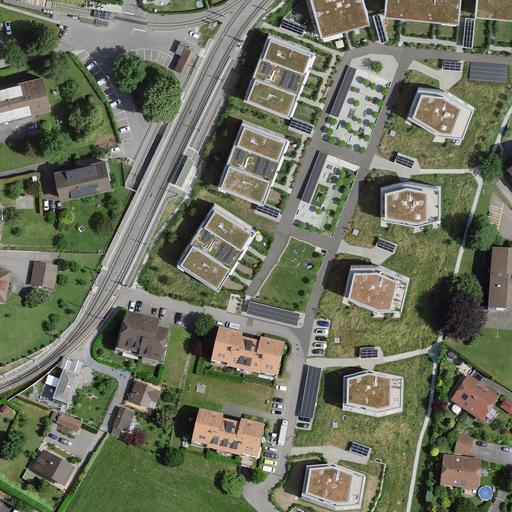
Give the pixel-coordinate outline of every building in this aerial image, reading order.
[(309,0),(320,38),(369,23),(362,0),(309,0)] [(458,26),(460,0),(385,0),(384,18),(458,26)] [(511,0),(477,0),(476,17),(511,20),(511,0)] [(380,15),(375,16),(381,44),(387,42),(380,15)] [(475,20),(466,19),(463,48),(472,48),(475,20)] [(305,28),(284,20),(281,27),(302,36),(305,28)] [(311,55),(270,39),(247,100),(287,116),(295,96),(306,68),(311,55)] [(181,56),(175,70),(184,74),(194,53),(186,49),(187,45),(181,42),(176,53),(181,56)] [(461,63),(443,62),(443,69),(461,71),(461,63)] [(471,78),(504,79),(505,64),(471,63),(471,78)] [(349,66),(331,114),(338,117),(357,69),(349,66)] [(43,78),(0,88),(0,124),(52,111),(43,78)] [(445,93),(419,90),(410,118),(438,135),(462,138),(472,110),(445,93)] [(313,126),(293,119),(290,127),(310,134),(313,126)] [(286,141),(245,125),(221,188),(262,203),(286,141)] [(320,152),(301,200),(309,203),(328,155),(320,152)] [(415,160),(399,155),(396,163),(412,168),(415,160)] [(181,187),(194,161),(188,158),(176,185),(181,187)] [(105,161),(54,173),(61,203),(112,191),(105,161)] [(406,185),(383,192),(382,220),(417,226),(439,221),(439,189),(406,185)] [(29,192),(19,193),(20,206),(29,206),(29,192)] [(279,211),(259,204),(257,212),(277,219),(279,211)] [(252,232),(215,209),(180,266),(217,289),(252,232)] [(396,245),(380,239),(377,247),(393,253),(396,245)] [(511,253),(493,252),(489,313),(511,314),(511,253)] [(59,266),(34,262),(30,286),(55,289),(59,266)] [(380,267),(352,266),(346,297),(377,311),(402,311),(408,278),(380,267)] [(14,271),(0,268),(0,301),(8,303),(14,271)] [(299,314),(250,303),(247,314),(297,325),(299,314)] [(164,319),(130,311),(122,347),(143,352),(142,356),(166,361),(173,329),(162,327),(164,319)] [(247,333),(223,327),(215,360),(281,374),(289,343),(264,338),(264,342),(246,338),(247,333)] [(378,350),(361,351),(361,358),(379,357),(378,350)] [(322,369),(309,366),(300,416),(313,418),(322,369)] [(81,373),(65,368),(55,397),(71,403),(81,373)] [(344,377),(343,409),(378,417),(401,412),(402,377),(371,370),(344,377)] [(49,375),(47,383),(59,386),(60,378),(49,375)] [(500,396),(469,376),(451,401),(484,422),(500,396)] [(162,391),(139,382),(132,401),(150,408),(152,402),(158,404),(162,391)] [(135,413),(120,407),(109,433),(118,437),(121,430),(128,433),(135,413)] [(228,414),(203,409),(196,441),(262,456),(269,425),(245,419),(244,423),(227,419),(228,414)] [(82,422),(61,412),(56,423),(77,432),(82,422)] [(474,440),(459,436),(455,452),(470,455),(474,440)] [(370,449),(354,443),(351,451),(368,457),(370,449)] [(75,467),(43,450),(33,469),(66,486),(75,467)] [(482,459),(445,456),(442,486),(480,489),(482,459)] [(308,469),(303,500),(333,511),(340,511),(359,510),(365,477),(333,466),(308,469)]
